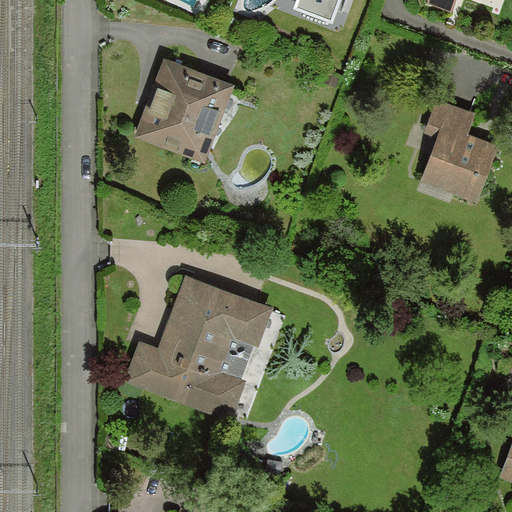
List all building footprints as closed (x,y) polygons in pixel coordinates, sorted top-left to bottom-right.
[(298,0),(295,9),(332,23),(340,0),(298,0)] [(432,0),(432,2),(453,9),(456,0),(432,0)] [(234,83),(167,58),(138,134),(205,159),(234,83)] [(425,178),(478,198),(498,144),(468,133),(476,112),(441,99),(429,131),(440,135),(425,178)] [(275,305),(191,273),(162,347),(144,340),(130,377),(234,417),(248,378),(230,372),(244,336),(261,343),(275,305)]
